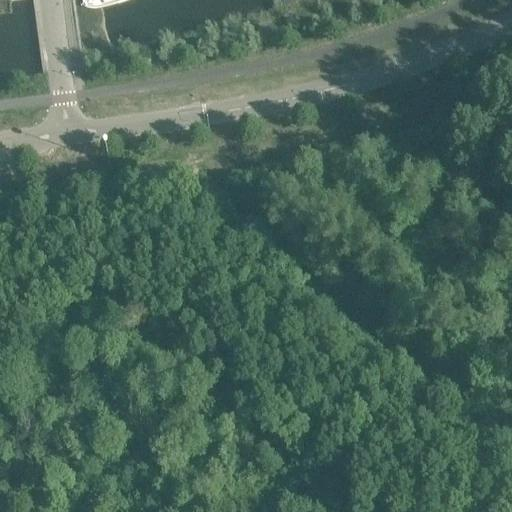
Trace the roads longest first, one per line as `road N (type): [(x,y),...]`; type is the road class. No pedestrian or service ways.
road 1 (unclassified): [(66,134),(304,95),(511,23)]
road 2 (residential): [(66,134),(49,0)]
